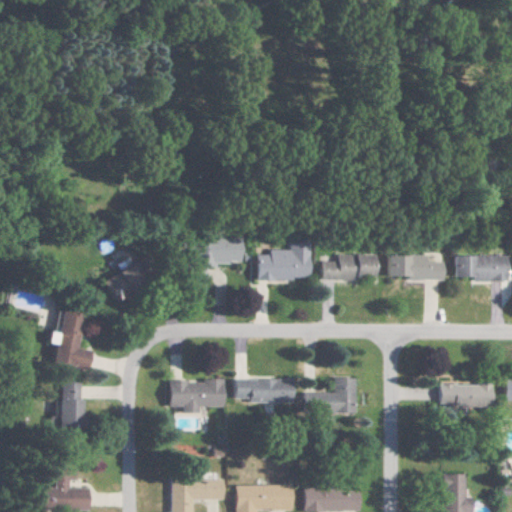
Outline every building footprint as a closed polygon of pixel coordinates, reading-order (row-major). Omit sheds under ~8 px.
[(248,279),(302,278),(301,249),(259,250),(259,254),(248,254),(248,279)] [(314,279),(370,278),(369,254),(330,255),(330,261),(314,261),(314,279)] [(438,279),(438,262),(421,261),(421,256),(382,255),(381,277),(438,279)] [(503,280),(503,256),(450,255),(450,279),(503,280)] [(108,301),(137,287),(127,265),(98,278),(108,301)] [(47,363),(82,369),(85,351),(70,348),(76,316),(56,312),(53,333),(45,332),(43,342),(50,343),(47,363)] [(511,377),(501,378),(501,400),(511,400),(511,377)] [(349,378),(327,378),(327,392),(297,392),(297,408),(313,409),(313,421),(326,422),(326,413),(349,413),(349,378)] [(287,381),(228,379),(227,400),(286,402),(287,381)] [(162,406),(175,406),(175,413),(193,412),(193,406),(217,406),(217,380),(162,380),(162,406)] [(73,383),(54,383),(53,421),(76,422),(77,401),(72,401),(73,383)] [(488,407),(488,385),(435,384),(434,406),(488,407)] [(82,487),(61,487),(61,478),(68,478),(68,467),(35,466),(35,479),(47,479),(47,486),(35,486),(35,508),(82,509),(82,487)] [(436,473),(436,511),(465,511),(465,497),(459,497),(459,473),(436,473)] [(216,499),(216,478),(164,479),(164,511),(185,511),(186,499),(216,499)] [(228,511),(248,511),(249,509),(285,509),(285,484),(228,485),(228,511)] [(297,510),(353,509),(353,490),(297,491),(297,510)]
